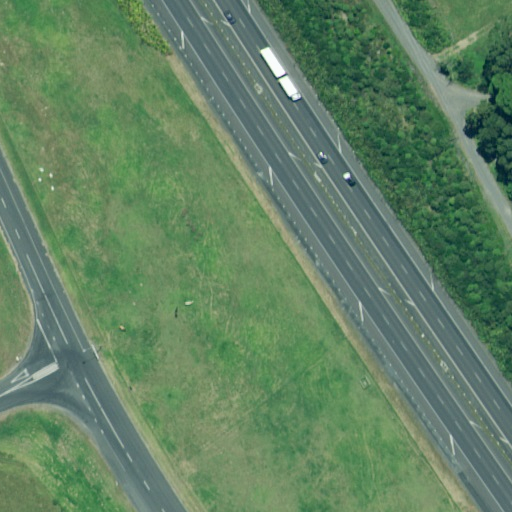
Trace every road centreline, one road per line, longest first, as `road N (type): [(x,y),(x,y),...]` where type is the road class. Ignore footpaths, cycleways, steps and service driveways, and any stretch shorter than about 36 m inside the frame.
road 1 (motorway): [(504,511),(164,0)]
road 2 (motorway): [(197,0),(511,475)]
road 3 (track): [(511,255),(448,118),(372,0)]
road 4 (unclassified): [(162,511),(76,360)]
road 5 (unclassified): [(0,204),(76,360)]
